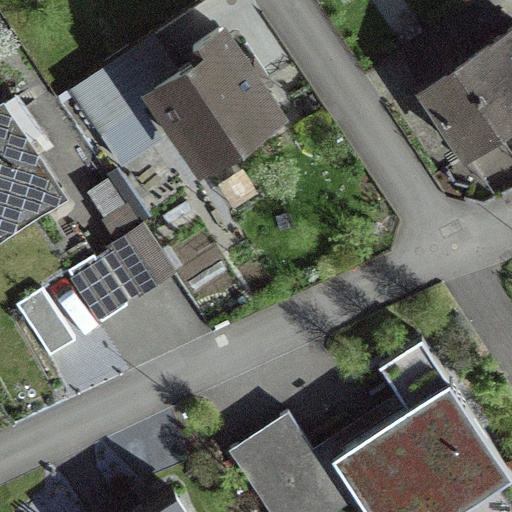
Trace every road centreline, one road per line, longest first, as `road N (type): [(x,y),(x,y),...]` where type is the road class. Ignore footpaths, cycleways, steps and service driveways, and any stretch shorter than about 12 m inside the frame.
road 1 (residential): [(0,449),(469,254)]
road 2 (residential): [(298,0),(469,254)]
